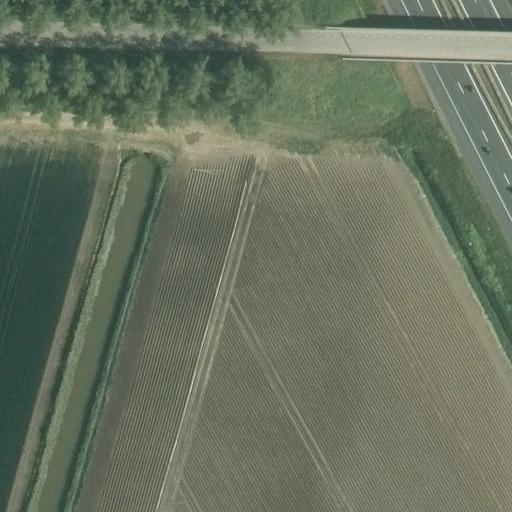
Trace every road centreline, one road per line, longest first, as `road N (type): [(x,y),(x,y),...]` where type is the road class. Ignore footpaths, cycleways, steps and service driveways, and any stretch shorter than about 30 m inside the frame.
road 1 (tertiary): [(0,35),(511,51)]
road 2 (motorway): [(417,0),(511,189)]
